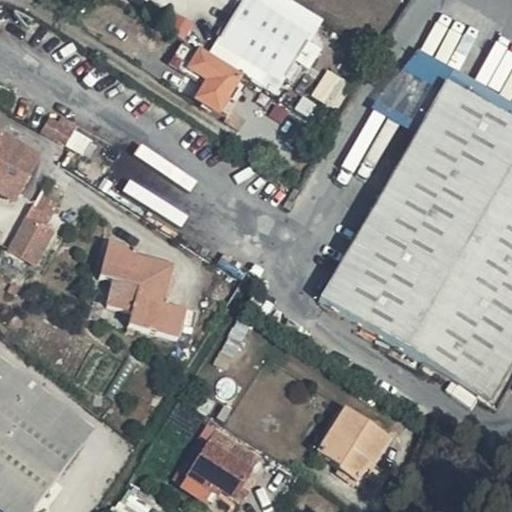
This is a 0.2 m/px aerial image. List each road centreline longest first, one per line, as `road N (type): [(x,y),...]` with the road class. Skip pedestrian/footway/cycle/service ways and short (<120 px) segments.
road 1 (unknown): [(302,249),(418,0)]
road 2 (unknown): [(511,422),(480,414),(354,335),(307,298),(297,277)]
